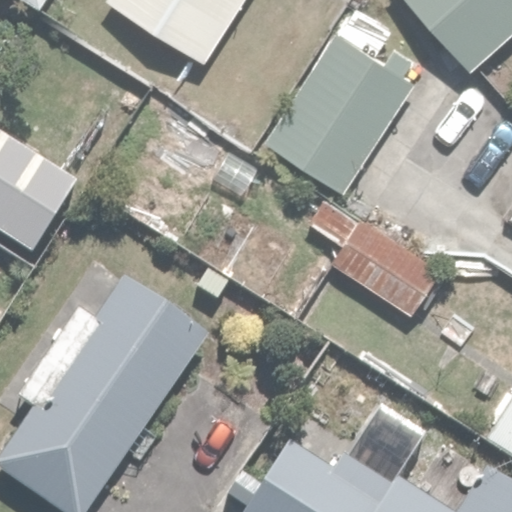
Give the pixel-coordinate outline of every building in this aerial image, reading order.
[(5,0),(36,17),(46,0),(5,0)] [(108,0),(205,61),(243,0),(108,0)] [(394,23),(359,0),(341,0),(246,139),(276,160),(285,148),(340,185),(417,74),(378,47),(394,23)] [(511,0),(415,0),(463,54),(511,9),(511,0)] [(0,131),(0,229),(36,251),(79,179),(0,131)] [(401,304),(435,250),(325,180),(300,217),(334,238),(322,255),(401,304)] [(4,391),(27,406),(0,445),(0,465),(67,511),(76,511),(199,327),(116,271),(87,315),(65,300),(4,391)] [(511,374),(478,432),(511,451),(511,374)] [(511,511),(511,480),(482,462),(450,511),(445,511),(343,448),(330,468),(280,437),(233,511),(511,511)]
